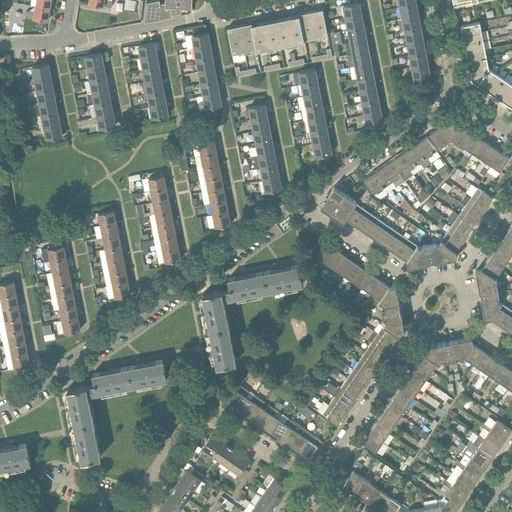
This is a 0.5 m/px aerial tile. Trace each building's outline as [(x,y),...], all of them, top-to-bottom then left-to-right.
[(50,9),(51,0),(36,0),(35,6),(50,9)] [(125,0),(124,10),(138,12),(140,2),(129,0),(125,0)] [(190,13),(191,12),(192,10),(192,9),(192,0),(166,0),(166,2),(160,3),(159,0),(156,0),(147,2),(145,14),(144,22),(188,13),(189,13),(190,13)] [(478,0),(472,0),(472,1),(475,0),(477,8),(480,7),(478,0)] [(346,18),(361,15),(359,3),(344,6),(346,18)] [(403,19),(418,16),(416,4),(401,7),(403,19)] [(33,19),(47,21),(50,9),(35,6),(31,5),(30,12),(26,11),(25,17),(33,18),(33,19)] [(316,38),(328,36),(323,9),(310,12),(316,38)] [(303,41),(316,38),(310,12),(298,14),(298,16),(303,41)] [(349,30),(364,27),(361,15),(346,18),(349,30)] [(303,42),(303,41),(298,16),(287,18),(292,44),(303,42)] [(405,30),(420,27),(418,16),(403,19),(405,30)] [(280,47),(292,44),(287,18),(275,20),(280,47)] [(269,49),(280,47),(275,20),(264,22),(269,49)] [(257,51),(269,49),(264,22),(252,25),(257,50),(257,51)] [(463,35),(481,31),(480,22),(461,26),(463,35)] [(257,50),(252,25),(252,23),(240,26),(245,52),(257,50)] [(233,55),(245,52),(240,26),(227,28),(233,55)] [(351,42),(366,39),(364,27),(349,30),(351,42)] [(408,45),(423,42),(420,27),(405,30),(406,38),(391,40),(392,46),(408,43),(408,45)] [(331,34),(333,46),(334,45),(338,45),(342,44),(340,31),(331,33),(331,34)] [(464,44),(483,40),(481,31),(463,35),(464,44)] [(194,46),(209,44),(207,32),(192,35),(194,46)] [(354,55),(368,52),(366,39),(351,42),(354,55)] [(466,53),(485,49),(483,40),(464,44),(466,53)] [(410,56),(425,53),(423,42),(408,45),(410,56)] [(142,58),(156,55),(154,43),(139,46),(142,58)] [(197,61),(212,58),(209,44),(194,46),(197,61)] [(321,60),(332,58),(331,49),(326,49),(327,54),(320,56),(321,60)] [(468,62),(487,58),(485,49),(466,53),(468,62)] [(356,67),(371,64),(368,52),(354,55),(348,56),(351,68),(356,67)] [(88,68),(103,65),(101,53),(86,56),(88,68)] [(413,67),(428,64),(425,53),(410,56),(413,67)] [(144,70),(159,67),(156,55),(142,58),(144,70)] [(199,72),(214,69),(212,58),(197,61),(199,72)] [(472,80),(478,85),(489,69),(487,58),(468,62),(472,80)] [(35,79),(50,76),(48,63),(33,66),(35,79)] [(358,78),(373,76),(371,64),(356,67),(358,78)] [(415,80),(430,77),(428,64),(413,67),(415,80)] [(91,81),(106,78),(103,65),(88,68),(91,81)] [(237,77),(249,74),(248,70),(240,71),(239,66),(235,67),(237,77)] [(146,82),(161,80),(159,67),(144,70),(146,82)] [(202,84),(216,81),(214,69),(199,72),(202,84)] [(300,72),(302,84),(317,81),(315,69),(300,72)] [(478,85),(486,90),(496,74),(489,69),(478,85)] [(486,90),(493,95),(504,79),(496,74),(486,90)] [(37,91),(53,88),(50,76),(35,79),(37,91)] [(361,90),(375,87),(373,76),(358,78),(361,90)] [(93,93),(108,90),(106,78),(91,81),(93,93)] [(493,95),(501,100),(511,84),(504,79),(493,95)] [(148,94),(163,92),(161,80),(146,82),(148,94)] [(204,96),(219,93),(216,81),(202,84),(204,96)] [(302,84),(304,96),(319,93),(317,81),(302,84)] [(501,100),(508,105),(511,99),(511,84),(501,100)] [(363,103),(378,100),(375,87),(361,90),(363,103)] [(40,103),(55,100),(53,88),(37,91),(40,103)] [(95,105),(111,102),(108,90),(93,93),(95,105)] [(151,106),(166,103),(163,92),(148,94),(151,106)] [(206,108),(221,105),(219,93),(204,96),(206,108)] [(304,96),(307,108),(322,105),(319,93),(304,96)] [(42,115),(57,112),(55,100),(40,103),(42,115)] [(365,114),(380,111),(378,100),(363,103),(365,114)] [(98,117),(113,114),(111,102),(95,105),(98,117)] [(166,103),(151,106),(153,119),(168,116),(166,103)] [(267,116),(264,104),(249,107),(252,119),(267,116)] [(307,108),(309,121),(324,118),(322,105),(307,108)] [(380,111),(365,114),(368,127),(383,124),(380,111)] [(45,127),(60,124),(57,112),(42,115),(45,127)] [(100,129),(115,126),(113,114),(98,117),(100,129)] [(269,129),(267,116),(252,119),(254,132),(269,129)] [(80,127),(97,126),(96,118),(79,119),(80,127)] [(309,121),(312,133),(327,130),(324,118),(309,121)] [(457,143),(464,147),(473,134),(466,129),(453,121),(453,122),(451,122),(450,122),(449,121),(436,129),(429,134),(439,149),(446,144),(452,139),(457,143)] [(45,127),(47,140),(62,137),(60,124),(45,127)] [(254,132),(257,143),(272,140),(269,129),(254,132)] [(312,133),(314,144),(329,142),(327,130),(312,133)] [(464,147),(473,153),(482,140),(473,134),(464,147)] [(418,142),(428,157),(437,151),(426,136),(418,142)] [(201,154),(217,151),(214,140),(199,143),(201,154)] [(257,143),(259,155),(274,152),(272,140),(257,143)] [(473,153),(482,159),(491,146),(482,140),(473,153)] [(329,142),(314,144),(316,157),(332,154),(329,142)] [(419,164),(428,157),(418,142),(409,149),(419,164)] [(482,159),(491,165),(500,152),(491,146),(482,159)] [(410,170),(419,164),(409,149),(400,155),(410,170)] [(203,167),(219,164),(217,151),(201,154),(203,167)] [(191,157),(191,158),(189,152),(180,153),(181,159),(185,159),(186,163),(192,162),(191,157)] [(259,155),(261,168),(276,165),(274,152),(259,155)] [(500,152),(491,165),(500,172),(509,158),(500,152)] [(401,176),(410,170),(400,155),(391,161),(401,176)] [(392,183),(401,176),(391,161),(382,168),(392,183)] [(206,179),(222,176),(219,164),(203,167),(206,179)] [(261,168),(264,180),(279,177),(276,165),(261,168)] [(448,166),(440,170),(444,177),(452,173),(448,166)] [(384,189),(392,183),(382,168),(373,174),(384,189)] [(375,195),(384,189),(373,174),(364,180),(375,195)] [(151,190),(167,187),(164,175),(149,178),(151,190)] [(208,191),(224,188),(222,176),(206,179),(208,191)] [(281,189),(279,177),(264,180),(266,192),(281,189)] [(443,188),(448,192),(452,187),(446,183),(443,188)] [(154,203),(169,200),(167,187),(151,190),(154,203)] [(343,222),(346,218),(353,208),(357,203),(334,187),(320,207),(343,222)] [(210,202),(226,199),(224,188),(208,191),(210,202)] [(471,197),(486,207),(493,198),(478,188),(471,197)] [(480,216),(486,207),(471,197),(466,194),(462,200),(467,203),(465,206),(480,216)] [(213,213),(228,210),(226,199),(210,202),(213,213)] [(156,214),(171,211),(169,200),(154,203),(156,214)] [(346,218),(354,224),(365,208),(357,203),(353,208),(346,218)] [(474,225),(480,216),(465,206),(463,208),(459,214),(474,225)] [(354,224),(363,230),(374,214),(365,208),(354,224)] [(101,225),(116,222),(114,210),(98,213),(101,225)] [(215,227),(231,224),(228,210),(213,213),(215,227)] [(468,233),(474,225),(459,214),(452,210),(446,218),(453,223),(468,233)] [(158,227),(174,224),(171,211),(156,214),(158,227)] [(363,230),(372,236),(383,221),(374,214),(363,230)] [(194,219),(196,234),(203,232),(200,218),(194,219)] [(372,236),(381,242),(391,227),(383,221),(372,236)] [(103,238),(119,235),(116,222),(101,225),(103,238)] [(447,232),(462,242),(468,233),(453,223),(447,232)] [(160,237),(176,234),(174,224),(158,227),(160,237)] [(381,242),(389,249),(400,233),(391,227),(381,242)] [(456,252),(462,242),(447,232),(442,241),(456,252)] [(389,249),(398,255),(409,239),(400,233),(389,249)] [(163,250),(179,247),(176,234),(160,237),(162,245),(163,250)] [(511,250),(511,238),(506,234),(501,243),(511,250)] [(106,249),(121,246),(119,235),(103,238),(106,249)] [(398,255),(407,261),(419,245),(417,245),(409,239),(398,255)] [(409,267),(433,262),(457,258),(456,252),(442,241),(419,245),(407,261),(409,267)] [(507,261),(511,254),(511,250),(501,243),(494,252),(507,261)] [(318,257),(326,263),(336,250),(327,244),(318,257)] [(51,261),(66,257),(65,250),(64,245),(41,249),(44,262),(51,261)] [(108,262),(124,258),(121,246),(106,249),(108,262)] [(165,262),(181,259),(179,247),(163,250),(165,262)] [(326,263),(336,269),(345,256),(336,250),(326,263)] [(32,251),(26,252),(31,274),(37,273),(32,251)] [(488,261),(501,270),(507,261),(494,252),(488,261)] [(336,269),(345,275),(354,262),(345,256),(336,269)] [(53,272),(69,269),(66,257),(51,261),(53,272)] [(111,275),(126,271),(124,258),(108,262),(111,275)] [(496,278),(501,270),(488,261),(482,270),(496,278)] [(345,275),(354,281),(363,268),(354,262),(345,275)] [(268,291),(303,284),(299,265),(264,272),(268,291)] [(354,281),(363,287),(372,274),(363,268),(354,281)] [(55,283),(71,280),(69,269),(53,272),(55,283)] [(491,318),(501,303),(497,300),(499,297),(497,285),(494,284),(497,279),(496,278),(482,270),(476,271),(485,319),(491,318)] [(113,285),(128,282),(126,271),(111,275),(113,285)] [(232,298),(268,291),(264,272),(228,279),(230,290),(232,298)] [(363,287),(372,293),(380,280),(372,274),(363,287)] [(58,296),(74,293),(71,280),(55,283),(58,296)] [(379,301),(380,301),(390,287),(380,280),(372,293),(379,298),(379,301)] [(0,296),(1,296),(16,293),(14,281),(0,283),(0,296)] [(115,298),(131,295),(128,282),(113,285),(115,298)] [(384,325),(399,335),(405,334),(396,286),(390,287),(380,301),(384,304),(382,307),(384,319),(387,320),(384,325)] [(230,327),(226,309),(224,300),(232,298),(230,290),(222,291),(203,295),(210,331),(230,327)] [(3,308),(19,305),(16,293),(1,296),(3,308)] [(60,309),(76,306),(74,293),(58,296),(60,307),(60,309)] [(491,318),(499,324),(510,309),(501,303),(491,318)] [(5,320),(21,317),(19,305),(3,308),(5,320)] [(63,321),(78,318),(76,306),(60,309),(63,321)] [(499,324),(508,330),(511,324),(511,310),(510,309),(499,324)] [(8,332),(23,329),(21,317),(5,320),(8,332)] [(65,333),(81,330),(78,318),(63,321),(57,322),(59,334),(65,333)] [(52,323),(43,325),(46,340),(55,339),(52,323)] [(392,345),(399,335),(384,325),(377,335),(392,345)] [(217,366),(237,362),(230,327),(210,331),(217,366)] [(10,343),(26,340),(23,329),(8,332),(10,343)] [(386,354),(392,345),(377,335),(371,344),(386,354)] [(463,358),(465,357),(473,344),(472,338),(423,347),(425,353),(438,362),(439,363),(442,359),(445,361),(457,358),(459,356),(463,358)] [(12,355),(28,352),(26,340),(10,343),(12,355)] [(380,363),(386,354),(371,344),(367,350),(360,345),(358,347),(365,352),(380,363)] [(465,357),(473,362),(481,350),(473,344),(465,357)] [(473,362),(482,369),(491,356),(481,350),(473,362)] [(15,368),(30,365),(28,352),(12,355),(15,368)] [(359,361),(374,371),(380,363),(365,352),(359,361)] [(418,362),(431,371),(438,362),(425,353),(418,362)] [(482,369),(491,375),(500,362),(491,356),(482,369)] [(132,386),(151,383),(168,379),(164,360),(128,367),(132,386)] [(368,380),(374,371),(359,361),(353,369),(368,380)] [(425,381),(431,371),(418,362),(412,372),(425,381)] [(491,375),(499,381),(508,368),(500,362),(491,375)] [(96,394),(132,386),(128,367),(93,374),(95,385),(96,394)] [(499,381),(508,388),(511,382),(511,370),(508,368),(499,381)] [(347,378),(362,389),(368,380),(353,369),(347,378)] [(419,390),(425,381),(412,372),(405,381),(419,390)] [(341,387),(356,398),(362,389),(347,378),(341,387)] [(413,399),(419,390),(405,381),(399,389),(413,399)] [(349,407),(356,398),(341,387),(339,389),(330,383),(328,386),(324,384),(321,387),(334,396),(349,407)] [(232,408),(241,414),(255,395),(239,384),(232,395),(238,399),(232,408)] [(94,422),(91,404),(89,395),(96,394),(95,385),(87,387),(87,386),(68,390),(75,425),(94,422)] [(407,407),(413,399),(399,389),(394,398),(407,407)] [(241,414),(251,421),(261,407),(265,402),(259,398),(255,395),(241,414)] [(329,405),(344,415),(349,407),(334,396),(329,405)] [(401,416),(407,407),(394,398),(388,407),(401,416)] [(337,424),(344,415),(329,405),(322,401),(316,410),(322,414),(337,424)] [(251,421),(260,428),(274,408),(269,405),(266,410),(261,407),(251,421)] [(299,411),(309,417),(313,411),(303,405),(300,409),(299,411)] [(395,425),(401,416),(388,407),(381,416),(395,425)] [(260,428),(270,434),(283,415),(278,411),(274,408),(260,428)] [(270,434),(279,440),(292,421),(288,418),(283,415),(270,434)] [(389,434),(395,425),(381,416),(375,425),(389,434)] [(490,430),(504,440),(511,430),(497,420),(496,420),(489,416),(484,423),(483,422),(480,426),(483,428),(484,429),(487,425),(491,428),(490,430)] [(279,440),(289,447),(302,427),(297,424),(292,421),(279,440)] [(75,425),(79,445),(82,461),(101,457),(94,422),(75,425)] [(383,443),(384,440),(389,434),(375,425),(369,434),(383,443)] [(498,449),(504,440),(490,430),(491,428),(487,425),(484,429),(483,428),(478,434),(484,438),(483,439),(498,449)] [(298,453),(311,434),(307,431),(302,427),(289,447),(298,453)] [(208,460),(211,455),(221,441),(211,434),(201,448),(198,453),(208,460)] [(311,434),(298,453),(308,460),(321,440),(316,437),(311,434)] [(377,451),(383,443),(369,434),(363,442),(377,451)] [(491,458),(498,449),(483,439),(484,438),(478,434),(472,443),(470,441),(467,444),(472,447),(474,444),(478,447),(477,448),(491,458)] [(211,455),(223,463),(233,449),(221,441),(211,455)] [(0,469),(13,467),(31,463),(27,444),(0,449),(0,469)] [(485,468),(491,458),(477,448),(478,447),(474,444),(472,447),(467,444),(462,452),(465,454),(485,468)] [(223,463),(233,470),(243,456),(233,449),(223,463)] [(479,477),(485,468),(465,454),(460,462),(457,460),(455,463),(459,466),(461,462),(465,465),(464,467),(479,477)] [(243,456),(233,470),(239,474),(236,479),(242,483),(249,472),(244,468),(250,460),(243,456)] [(465,465),(461,462),(459,466),(463,469),(458,476),(472,486),(479,477),(464,467),(465,465)] [(182,477),(196,487),(201,480),(196,477),(191,473),(187,470),(182,477)] [(343,485),(353,492),(363,478),(353,471),(343,485)] [(466,496),(472,486),(458,476),(452,484),(451,486),(466,496)] [(174,489),(188,499),(196,487),(182,477),(174,489)] [(268,487),(282,497),(289,487),(274,477),(268,487)] [(353,492),(362,499),(372,484),(374,485),(377,481),(373,479),(370,483),(363,478),(353,492)] [(452,484),(448,481),(446,485),(450,488),(444,496),(448,498),(459,506),(466,496),(451,486),(452,484)] [(362,499),(372,505),(382,491),(374,485),(372,484),(362,499)] [(276,506),(282,497),(268,487),(261,496),(276,506)] [(180,510),(184,505),(188,499),(174,489),(166,500),(180,510)] [(372,505),(381,511),(391,497),(393,498),(396,494),(392,492),(389,496),(382,491),(372,505)] [(264,511),(271,511),(276,506),(261,496),(256,493),(250,502),(255,506),(264,511)] [(381,511),(395,511),(398,507),(401,504),(393,498),(391,497),(381,511)] [(426,507),(438,504),(437,498),(425,501),(426,507)] [(440,505),(441,511),(454,511),(459,506),(448,498),(444,505),(440,505)] [(179,511),(180,510),(166,500),(160,508),(162,509),(159,511),(179,511)]
